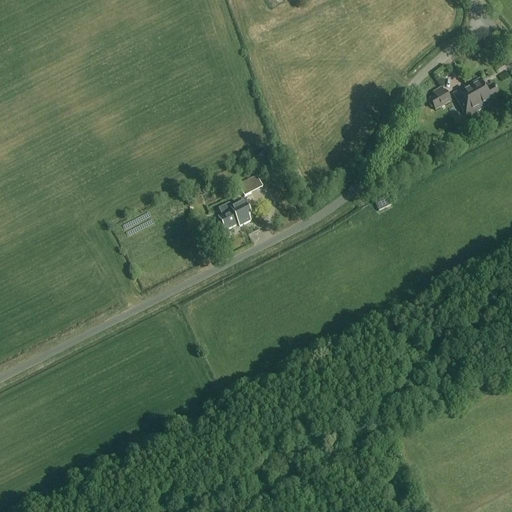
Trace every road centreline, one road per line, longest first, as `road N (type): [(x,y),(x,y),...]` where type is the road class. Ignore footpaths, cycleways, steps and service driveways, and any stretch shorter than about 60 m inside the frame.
road 1 (tertiary): [(0,378),(344,198),(377,154),(409,88),(488,22)]
road 2 (track): [(511,362),(220,511)]
